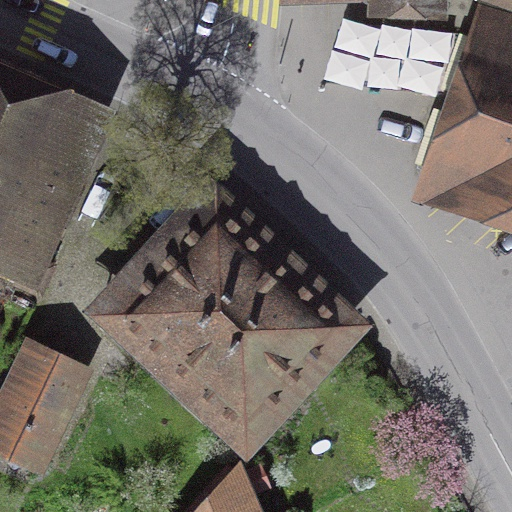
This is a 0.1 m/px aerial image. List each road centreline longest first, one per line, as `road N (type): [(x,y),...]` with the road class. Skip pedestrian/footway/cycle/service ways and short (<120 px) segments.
road 1 (tertiary): [(207,112),(308,183),(382,255),(511,473)]
road 2 (tertiary): [(0,14),(207,112)]
